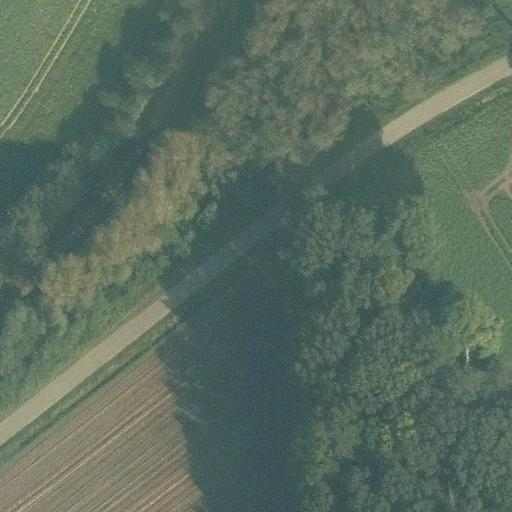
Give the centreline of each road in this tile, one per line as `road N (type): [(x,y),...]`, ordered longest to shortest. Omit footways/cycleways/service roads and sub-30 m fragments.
road 1 (unclassified): [(0,435),(302,198),(403,125),(511,64)]
road 2 (track): [(0,308),(134,137),(205,0)]
road 3 (track): [(301,511),(302,198)]
